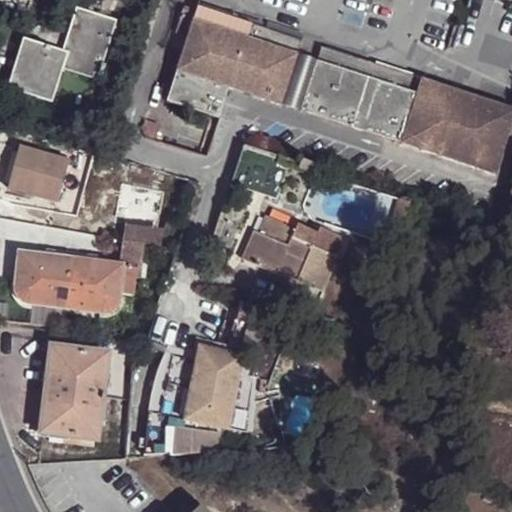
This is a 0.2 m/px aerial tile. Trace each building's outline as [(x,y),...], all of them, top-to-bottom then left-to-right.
[(52,104),(64,64),(99,76),(103,65),(99,64),(114,21),(75,7),(60,49),(28,39),(12,89),(52,104)] [(218,119),(227,88),(279,105),(290,70),(300,40),(194,8),(192,14),(180,10),(173,32),(186,36),(165,102),(218,119)] [(511,113),(511,106),(319,46),(309,77),(298,111),(493,172),(511,113)] [(292,109),(298,111),(309,77),(302,75),(295,72),(290,70),(279,105),(292,109)] [(0,121),(0,151),(15,157),(4,196),(54,210),(65,169),(16,153),(23,129),(0,121)] [(154,143),(159,128),(141,122),(136,137),(154,143)] [(264,193),(277,158),(239,147),(228,182),(264,193)] [(400,210),(391,207),(382,234),(391,237),(400,210)] [(285,241),(290,225),(266,216),(261,231),(285,241)] [(150,248),(146,246),(149,230),(122,225),(120,241),(118,266),(22,249),(18,277),(17,288),(20,295),(26,300),(34,302),(99,312),(110,313),(117,310),(123,302),(136,303),(139,277),(146,262),(150,248)] [(296,229),(290,225),(285,241),(289,243),(293,236),(296,229)] [(285,241),(276,271),(278,272),(279,270),(323,290),(338,258),(348,240),(322,227),(314,245),(293,236),(289,243),(285,241)] [(242,257),(276,271),(285,241),(261,231),(254,229),(242,257)] [(280,281),(270,312),(302,323),(312,291),(280,281)] [(238,302),(228,349),(246,353),(257,355),(257,339),(260,337),(262,335),(264,332),(266,329),(267,326),(268,323),(268,319),(268,315),(267,311),(263,310),(238,302)] [(99,442),(101,442),(112,350),(50,343),(39,434),(47,435),(46,443),(85,448),(86,440),(99,442)] [(228,349),(200,343),(184,419),(231,428),(246,353),(228,349)] [(257,355),(246,353),(231,428),(244,431),(260,356),(257,355)] [(192,431),(192,458),(217,457),(216,434),(192,431)] [(99,442),(86,440),(85,448),(98,450),(99,442)]
